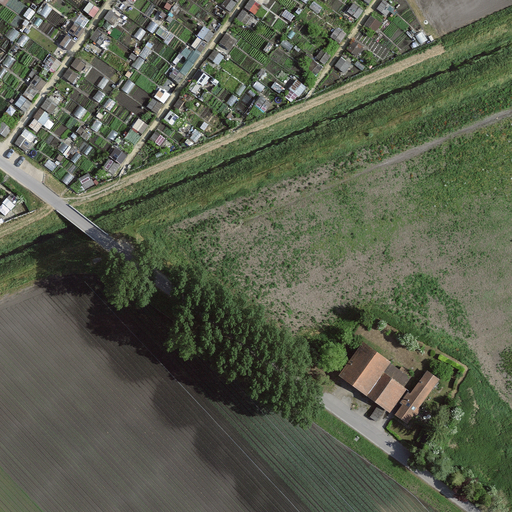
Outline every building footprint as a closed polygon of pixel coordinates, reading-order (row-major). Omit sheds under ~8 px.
[(189,1),(187,0),(179,0),(176,5),(183,10),(189,1)] [(230,0),(226,0),(221,7),(231,14),(237,5),(230,0)] [(251,0),(250,0),(245,9),(255,16),(261,6),(251,0)] [(318,14),(323,8),(314,2),(310,8),(318,14)] [(382,2),(376,11),(386,18),(392,8),(382,2)] [(89,3),(83,13),(93,19),(99,10),(89,3)] [(52,9),(47,5),(40,14),(45,18),(52,9)] [(354,5),(347,14),(357,21),(363,12),(354,5)] [(35,12),(30,8),(23,17),(29,21),(35,12)] [(110,11),(104,20),(114,27),(120,18),(110,11)] [(243,11),(236,20),(246,27),(253,17),(243,11)] [(370,17),(364,26),(374,33),(380,23),(370,17)] [(159,25),(152,21),(146,29),(153,34),(159,25)] [(75,24),(68,33),(78,40),(85,30),(75,24)] [(165,40),(169,34),(161,28),(156,35),(165,40)] [(205,28),(198,38),(208,44),(214,35),(205,28)] [(19,33),(13,29),(7,38),(12,42),(19,33)] [(35,32),(31,29),(26,35),(31,38),(35,32)] [(336,29),(330,39),(340,45),(346,36),(336,29)] [(96,31),(89,40),(99,47),(106,37),(96,31)] [(29,39),(23,35),(16,44),(22,48),(29,39)] [(225,36),(219,45),(229,52),(235,43),(225,36)] [(65,37),(58,46),(68,53),(75,43),(65,37)] [(197,38),(190,48),(200,54),(207,45),(197,38)] [(290,52),(294,47),(284,39),(280,45),(290,52)] [(353,41),(346,51),(356,57),(363,48),(353,41)] [(274,46),(269,43),(262,52),(268,56),(274,46)] [(152,52),(146,48),(140,56),(147,61),(152,52)] [(214,50),(208,59),(218,66),(224,56),(214,50)] [(322,50),(315,60),(325,66),(332,57),(322,50)] [(15,60),(9,56),(2,64),(8,69),(15,60)] [(51,57),(45,67),(55,73),(61,64),(51,57)] [(76,58),(70,67),(80,74),(86,64),(76,58)] [(145,62),(138,58),(133,66),(139,71),(145,62)] [(341,59),(335,68),(345,75),(351,65),(341,59)] [(312,61),(306,70),(316,77),(322,67),(312,61)] [(68,69),(62,79),(71,85),(78,76),(68,69)] [(175,69),(168,78),(178,85),(185,76),(175,69)] [(199,71),(193,80),(203,87),(209,77),(199,71)] [(36,76),(30,86),(40,92),(46,83),(36,76)] [(109,81),(104,77),(97,87),(102,91),(109,81)] [(134,85),(128,80),(122,89),(128,93),(134,85)] [(296,82),(290,91),(300,98),(306,88),(296,82)] [(247,88),(242,84),(235,93),(241,97),(247,88)] [(288,90),(281,85),(275,94),(282,98),(288,90)] [(29,86),(23,96),(33,102),(39,93),(29,86)] [(99,90),(94,86),(88,95),(92,98),(99,90)] [(160,88),(154,97),(164,104),(170,95),(160,88)] [(105,96),(98,91),(93,100),(99,104),(105,96)] [(239,99),(233,95),(227,104),(233,108),(239,99)] [(21,97),(15,107),(25,113),(31,104),(21,97)] [(179,98),(173,108),(180,113),(187,103),(179,98)] [(260,98),(254,107),(264,114),(270,105),(260,98)] [(47,99),(41,108),(51,115),(57,105),(47,99)] [(115,103),(108,99),(103,107),(109,112),(115,103)] [(152,100),(146,109),(156,116),(162,106),(152,100)] [(86,111),(80,107),(74,115),(81,120),(86,111)] [(39,110),(33,119),(43,126),(49,116),(39,110)] [(169,111),(163,121),(173,127),(179,118),(169,111)] [(198,116),(191,112),(185,120),(192,125),(198,116)] [(103,125),(96,120),(90,129),(97,133),(103,125)] [(138,120),(131,129),(141,136),(148,126),(138,120)] [(2,123),(0,125),(0,134),(6,138),(12,129),(2,123)] [(118,134),(112,131),(107,138),(113,142),(118,134)] [(203,135),(196,131),(191,139),(197,144),(203,135)] [(155,132),(149,142),(159,148),(165,139),(155,132)] [(21,136),(15,145),(25,152),(31,142),(21,136)] [(70,148),(64,143),(58,151),(64,156),(70,148)] [(117,149),(110,159),(120,165),(127,156),(117,149)] [(81,156),(77,153),(71,161),(75,164),(81,156)] [(109,161),(103,170),(113,177),(119,168),(109,161)] [(74,178),(68,173),(62,181),(68,186),(74,178)] [(89,174),(79,179),(83,190),(94,185),(89,174)] [(11,192),(4,200),(13,208),(20,199),(11,192)] [(363,342),(339,375),(366,395),(390,363),(390,362),(363,342)] [(390,363),(366,395),(389,412),(406,389),(401,386),(408,376),(390,363)] [(402,404),(395,415),(406,423),(412,415),(415,417),(420,409),(418,408),(439,379),(427,370),(410,393),(408,392),(400,403),(402,404)]
